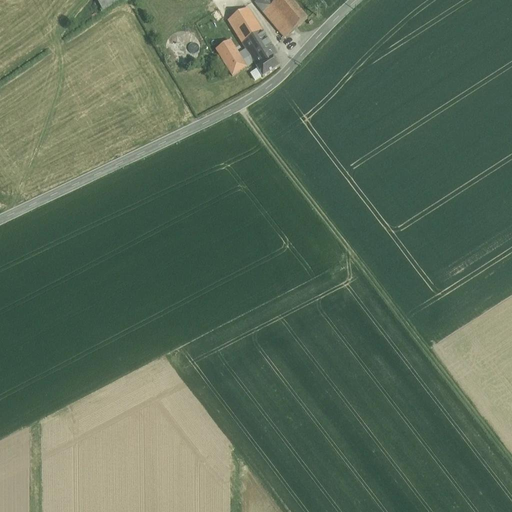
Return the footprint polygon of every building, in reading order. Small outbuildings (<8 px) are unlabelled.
[(96,0),(103,13),(123,0),(96,0)] [(291,0),(258,0),(254,3),(284,38),(307,19),(291,0)] [(272,49),(247,9),(228,21),(247,51),(253,61),(269,51),(272,49)] [(239,57),(230,42),(216,50),(232,77),(246,68),(239,57)] [(247,51),(239,57),(246,68),(254,63),(253,61),(247,51)] [(269,51),(253,61),(254,63),(257,67),(256,68),(263,78),(280,67),(269,51)]
